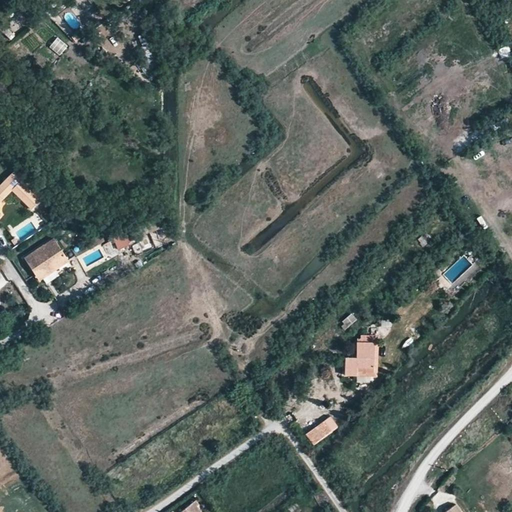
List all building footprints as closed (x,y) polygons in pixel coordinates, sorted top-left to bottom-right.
[(50,47),(61,55),(69,45),(58,37),(50,47)] [(15,171),(11,176),(38,203),(42,199),(36,191),(15,171)] [(11,176),(0,186),(0,202),(3,200),(11,192),(30,211),(38,203),(11,176)] [(152,216),(110,234),(114,246),(157,228),(152,216)] [(24,258),(38,280),(44,275),(48,272),(66,260),(53,239),(24,258)] [(66,260),(48,272),(52,279),(71,268),(66,260)] [(0,271),(0,287),(8,279),(0,271)] [(347,328),(356,319),(351,313),(342,322),(347,328)] [(343,356),(343,375),(356,376),(356,371),(371,371),(372,342),(378,342),(378,334),(366,334),(365,342),(354,342),(354,356),(343,356)] [(372,342),(371,371),(356,371),(356,376),(377,376),(378,342),(372,342)] [(184,424),(195,438),(216,423),(212,417),(207,420),(202,414),(192,421),(191,419),(184,424)] [(305,433),(313,444),(337,426),(328,415),(305,433)] [(15,481),(27,500),(32,497),(20,478),(15,481)] [(200,511),(192,502),(181,511),(200,511)] [(461,511),(454,503),(443,511),(461,511)]
